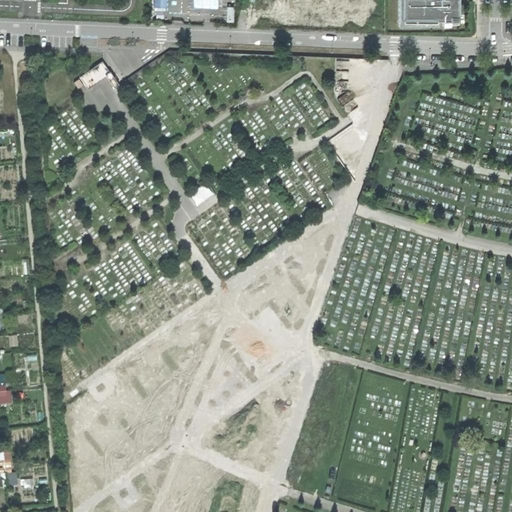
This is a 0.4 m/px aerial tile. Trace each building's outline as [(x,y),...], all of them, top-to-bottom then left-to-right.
[(394,0),(395,19),(456,19),(455,0),(394,0)] [(82,77),(88,86),(108,72),(109,71),(103,62),(82,77)] [(74,82),(82,93),(88,89),(81,78),(74,82)] [(197,203),(213,194),(208,185),(191,193),(197,203)] [(7,390),(6,384),(0,384),(0,403),(13,402),(12,389),(7,390)] [(0,485),(19,484),(17,470),(13,471),(11,450),(0,450),(0,485)]
